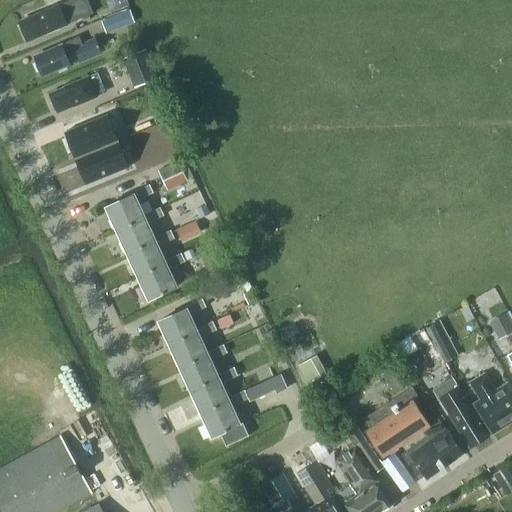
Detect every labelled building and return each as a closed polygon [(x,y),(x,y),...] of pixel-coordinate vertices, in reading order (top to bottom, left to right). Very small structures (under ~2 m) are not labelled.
[(34,15),(35,16),(20,23),(27,40),(42,34),(42,35),(67,24),(93,13),(87,0),(70,0),(59,5),(59,4),(34,15)] [(127,0),(115,0),(118,8),(129,4),(127,0)] [(130,10),(115,16),(120,28),(135,22),(130,10)] [(68,57),(76,53),(80,62),(102,53),(96,38),(82,44),(79,37),(62,44),(54,47),(55,49),(35,58),(41,74),(57,68),(58,70),(71,64),(68,57)] [(135,88),(158,79),(146,49),(123,58),(135,88)] [(73,107),(97,97),(93,85),(101,81),(98,73),(89,77),(89,76),(64,87),(64,88),(50,95),(57,111),(72,105),(73,107)] [(135,108),(152,101),(146,88),(129,95),(135,108)] [(65,132),(76,158),(118,141),(107,115),(65,132)] [(128,167),(118,141),(76,158),(86,183),(128,167)] [(187,194),(199,189),(185,159),(159,171),(168,189),(182,183),(187,194)] [(137,200),(153,192),(150,184),(133,192),(134,194),(106,207),(116,227),(144,215),(137,200)] [(160,207),(144,215),(116,227),(126,250),(154,238),(148,223),(164,215),(160,207)] [(186,225),(176,229),(182,241),(191,236),(186,225)] [(171,230),(154,238),(126,250),(137,274),(165,261),(158,246),(175,238),(171,230)] [(187,241),(190,249),(205,242),(201,234),(187,241)] [(194,257),(190,249),(181,253),(165,261),(137,274),(149,299),(177,287),(169,269),(185,261),(194,257)] [(247,305),(257,301),(247,281),(245,281),(240,270),(201,288),(207,300),(243,283),(247,292),(242,294),(247,305)] [(202,299),(186,306),(186,308),(159,321),(169,342),(196,329),(190,314),(206,307),(202,299)] [(511,331),(511,322),(506,312),(489,321),(499,339),(511,331)] [(229,315),(218,320),(222,328),(233,322),(229,315)] [(440,353),(454,345),(449,337),(440,320),(427,328),(440,353)] [(213,321),(196,329),(169,342),(180,366),(207,352),(200,337),(216,329),(213,321)] [(271,330),(262,333),(268,347),(277,343),(271,330)] [(442,359),(429,338),(415,347),(428,367),(442,359)] [(180,366),(190,389),(218,375),(211,360),(227,352),(223,344),(207,352),(180,366)] [(316,355),(299,365),(308,383),(326,373),(316,355)] [(390,385),(406,377),(398,361),(382,368),(390,385)] [(190,389),(201,411),(228,398),(221,383),(238,375),(234,367),(218,375),(190,389)] [(491,393),(500,408),(499,408),(508,424),(511,421),(511,388),(508,382),(496,390),(485,373),(479,377),(489,394),(491,393)] [(508,424),(499,408),(500,408),(491,393),(489,394),(479,377),(472,381),(482,398),(474,404),(493,433),(508,424)] [(270,378),(259,383),(264,395),(275,389),(270,378)] [(376,424),(366,431),(383,456),(423,430),(430,425),(413,400),(418,397),(412,387),(370,415),(376,424)] [(489,436),(471,407),(459,387),(447,394),(454,408),(448,412),(451,417),(470,447),(489,436)] [(244,390),(228,398),(201,411),(212,436),(240,424),(232,406),(248,398),(244,390)] [(423,430),(427,436),(402,454),(409,464),(415,460),(427,478),(463,453),(438,419),(430,425),(423,430)] [(227,445),(248,435),(243,423),(221,433),(227,445)] [(0,469),(0,511),(55,511),(92,492),(61,436),(0,469)] [(380,480),(375,472),(383,466),(365,440),(357,445),(356,445),(335,459),(352,484),(337,494),(348,511),(379,511),(382,510),(383,510),(395,501),(380,480)] [(395,454),(385,461),(394,473),(404,466),(395,454)] [(297,472),(317,504),(310,508),(312,511),(348,511),(337,494),(317,461),(297,472)] [(305,511),(283,474),(262,485),(273,503),(280,499),(287,511),(305,511)]
